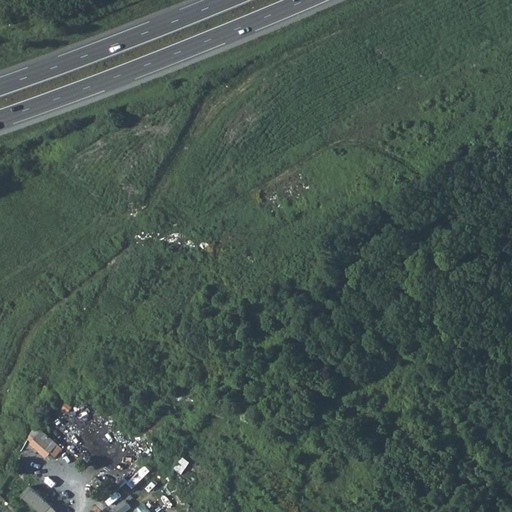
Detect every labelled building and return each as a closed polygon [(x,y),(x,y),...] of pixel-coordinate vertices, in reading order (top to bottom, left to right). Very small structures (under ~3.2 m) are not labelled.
[(54,406),(42,419),(53,430),(65,416),(54,406)] [(53,455),(61,447),(38,426),(35,431),(32,436),(53,455)] [(32,436),(29,442),(48,460),(53,455),(32,436)] [(183,456),(176,468),(181,471),(188,460),(183,456)] [(139,472),(145,477),(151,471),(146,465),(139,472)] [(128,482),(134,488),(145,477),(139,472),(128,482)] [(98,481),(93,486),(103,495),(108,490),(98,481)] [(22,494),(41,511),(59,511),(31,485),(22,494)]
